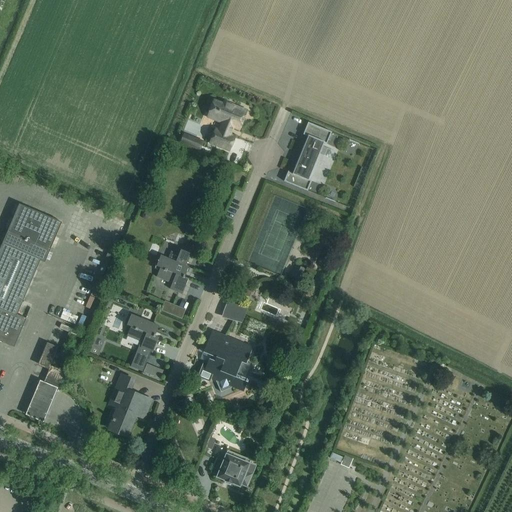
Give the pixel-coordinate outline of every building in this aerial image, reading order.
[(223,103),(214,100),(207,119),(221,124),(218,129),(215,128),(209,143),(230,151),(235,138),(230,136),(233,127),(240,130),(247,112),(224,103),(223,103)] [(326,144),(331,133),(308,123),(303,135),(308,137),(293,174),(288,172),(284,182),(307,191),(311,182),(308,181),(324,143),(326,144)] [(183,134),(179,143),(200,151),(204,142),(183,134)] [(8,231),(0,250),(0,307),(17,315),(40,261),(45,263),(51,249),(62,223),(20,205),(8,231)] [(186,266),(191,254),(181,250),(179,256),(172,253),(169,260),(161,256),(157,266),(161,268),(157,277),(172,284),(170,289),(183,294),(189,280),(184,278),(189,268),(186,266)] [(301,280),(305,269),(297,265),(292,277),(301,280)] [(250,298),(253,290),(237,283),(233,291),(250,298)] [(182,320),(186,310),(165,301),(161,311),(182,320)] [(0,342),(14,348),(26,320),(26,319),(17,315),(0,307),(0,342)] [(153,353),(159,338),(155,336),(159,326),(131,315),(127,325),(131,327),(127,337),(143,343),(142,346),(141,348),(151,352),(153,353)] [(246,364),(253,348),(213,331),(204,353),(212,356),(211,360),(210,359),(208,363),(204,362),(198,377),(210,382),(211,379),(216,381),(221,393),(233,387),(244,392),(249,380),(237,375),(242,363),(246,364)] [(48,345),(40,365),(50,369),(54,358),(58,360),(62,351),(48,345)] [(140,345),(131,367),(136,369),(143,372),(145,366),(151,352),(141,348),(142,346),(140,345)] [(91,346),(89,353),(98,357),(101,350),(91,346)] [(56,389),(61,391),(64,384),(62,383),(67,372),(53,366),(46,383),(57,387),(56,389)] [(157,369),(153,379),(159,382),(164,371),(157,369)] [(144,419),(151,402),(131,393),(135,382),(123,377),(111,405),(119,408),(112,426),(121,430),(120,433),(128,436),(136,416),(144,419)] [(58,390),(40,383),(26,417),(44,424),(58,390)] [(211,434),(203,454),(206,455),(208,449),(211,450),(212,450),(216,440),(212,438),(213,435),(211,434)] [(217,460),(212,473),(218,476),(217,478),(226,481),(231,484),(240,487),(241,485),(247,487),(252,475),(246,473),(249,464),(251,461),(228,452),(226,455),(223,462),(217,460)] [(331,455),(330,458),(331,459),(341,463),(343,458),(333,454),(332,453),(331,455)] [(345,457),(341,466),(349,469),(353,460),(345,457)]
